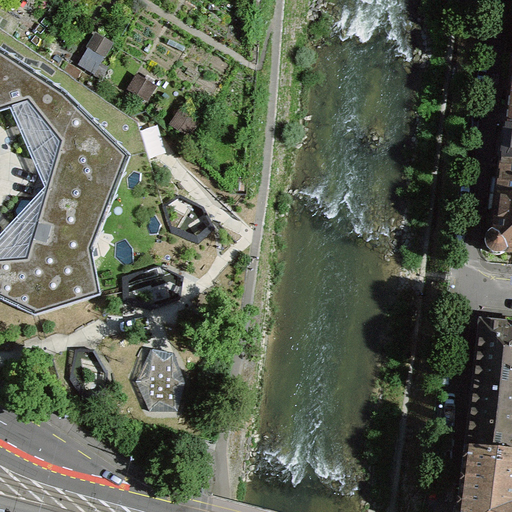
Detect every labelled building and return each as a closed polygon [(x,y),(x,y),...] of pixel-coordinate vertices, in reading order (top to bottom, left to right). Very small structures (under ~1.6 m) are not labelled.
[(91,247),(127,151),(63,90),(0,50),(0,106),(11,103),(22,126),(46,184),(0,234),(0,293),(35,310),(100,291),(91,247)] [(511,196),(504,195),(499,230),(495,234),(493,241),(494,247),(498,253),(505,255),(511,253),(511,196)] [(511,321),(485,319),(481,364),(511,366),(511,321)] [(153,348),(137,381),(150,410),(178,411),(184,382),(174,352),(153,348)] [(511,366),(481,364),(477,407),(511,410),(511,366)] [(511,410),(477,407),(473,452),(511,456),(511,410)] [(511,511),(511,456),(473,452),(468,511),(511,511)]
